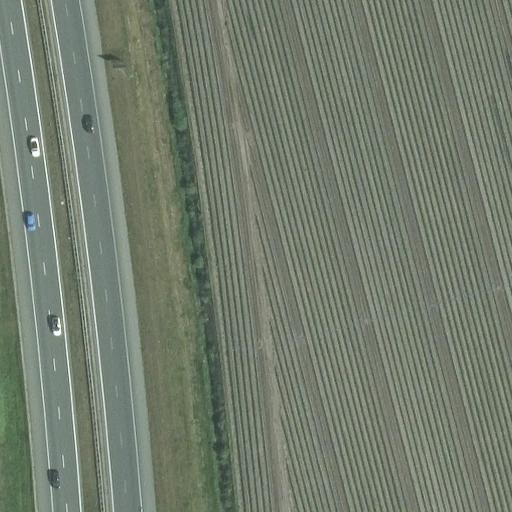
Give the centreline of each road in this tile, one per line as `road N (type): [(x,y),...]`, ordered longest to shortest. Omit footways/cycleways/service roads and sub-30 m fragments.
road 1 (motorway): [(131,511),(67,0)]
road 2 (motorway): [(0,12),(44,274),(55,511)]
